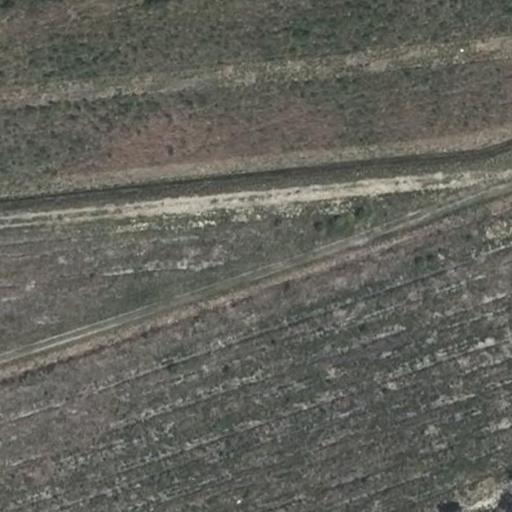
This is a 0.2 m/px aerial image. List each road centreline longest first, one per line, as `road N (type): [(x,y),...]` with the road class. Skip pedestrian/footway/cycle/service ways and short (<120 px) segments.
road 1 (track): [(511,177),(0,357)]
road 2 (track): [(511,163),(0,217)]
